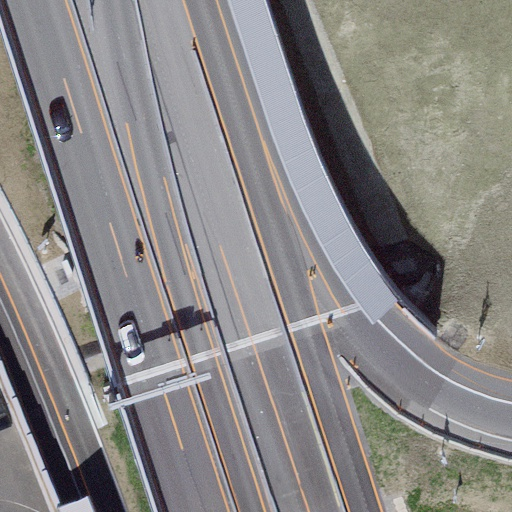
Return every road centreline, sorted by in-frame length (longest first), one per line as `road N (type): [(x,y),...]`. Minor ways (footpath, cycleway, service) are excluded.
road 1 (motorway): [(511,424),(420,389),(343,312),(262,162),(205,0)]
road 2 (motorway): [(310,511),(148,0)]
road 3 (motorway): [(65,0),(223,511)]
road 4 (motorway): [(0,263),(105,511)]
